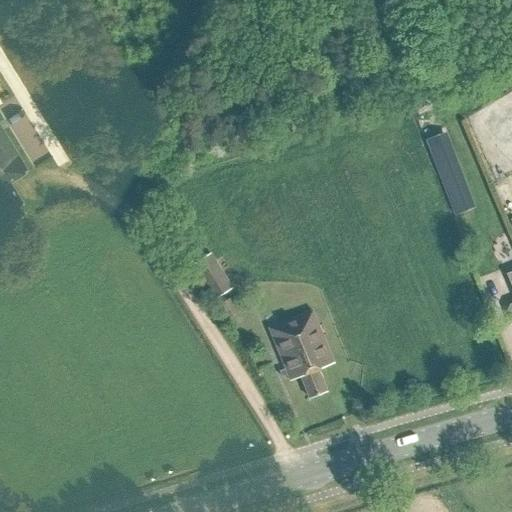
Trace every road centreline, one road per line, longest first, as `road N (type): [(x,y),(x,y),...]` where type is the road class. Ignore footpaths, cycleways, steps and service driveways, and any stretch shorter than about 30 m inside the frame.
road 1 (track): [(317,497),(133,210),(43,167),(0,94)]
road 2 (primary): [(182,511),(511,415)]
